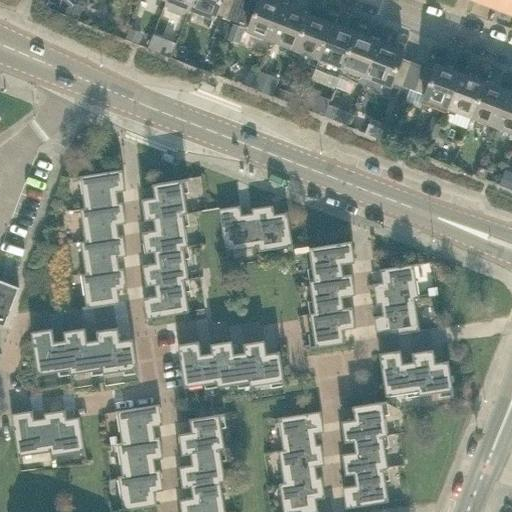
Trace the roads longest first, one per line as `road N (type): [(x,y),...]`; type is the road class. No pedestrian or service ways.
road 1 (tertiary): [(435,215),(0,43)]
road 2 (residential): [(0,398),(152,389),(143,327)]
road 3 (residential): [(511,52),(374,0)]
